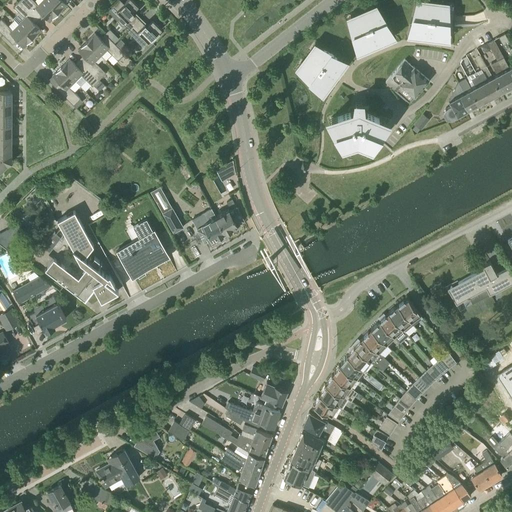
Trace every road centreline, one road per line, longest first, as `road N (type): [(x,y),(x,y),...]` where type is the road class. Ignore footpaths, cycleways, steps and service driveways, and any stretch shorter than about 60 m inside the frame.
road 1 (residential): [(0,495),(272,349),(308,357)]
road 2 (residential): [(0,386),(255,246)]
road 3 (tertiary): [(320,322),(262,210),(231,80)]
road 4 (unclassified): [(320,322),(364,282),(511,203)]
road 5 (residential): [(379,140),(443,78),(474,32),(511,26)]
road 6 (unknown): [(397,264),(463,354),(428,400)]
road 7 (tertiary): [(259,511),(306,386)]
road 8 (residential): [(0,64),(14,78),(93,0)]
road 9 (tertiary): [(231,80),(334,0)]
